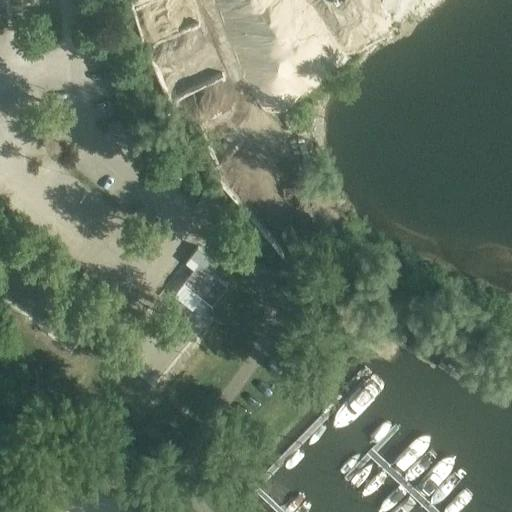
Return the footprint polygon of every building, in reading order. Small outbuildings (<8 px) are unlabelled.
[(48,157),(34,171),(42,178),(47,173),(64,188),(72,179),(48,157)] [(190,256),(185,263),(193,269),(198,262),(210,272),(217,262),(198,247),(190,256)] [(217,278),(209,272),(198,262),(193,269),(183,282),(202,297),(217,278)] [(153,383),(190,338),(165,318),(128,363),(153,383)] [(379,395),(356,374),(276,459),(299,480),(379,395)]
